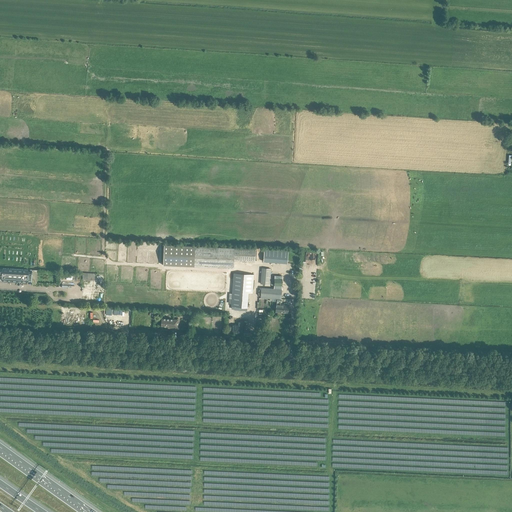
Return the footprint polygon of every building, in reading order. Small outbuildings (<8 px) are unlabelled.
[(234,268),(234,260),(255,261),(256,249),(165,245),(164,265),(234,268)] [(263,262),(288,263),(288,251),(264,250),(263,262)] [(0,278),(2,279),(2,281),(27,282),(27,281),(32,281),(32,271),(28,271),(28,270),(3,268),(3,270),(0,269),(0,278)] [(262,268),(261,284),(270,284),(271,277),(271,269),(262,268)] [(249,293),(252,293),(254,275),(234,273),(231,306),(247,308),(249,293)] [(271,277),(270,284),(274,285),(282,285),(282,276),(275,275),(274,277),(271,277)] [(259,290),(258,296),(261,296),(261,298),(270,298),(269,301),(273,301),(273,299),(278,299),(277,302),(277,305),(276,305),(276,312),(288,313),(289,305),(281,305),(281,299),(282,289),(274,289),(262,288),(262,290),(260,290),(259,290)] [(174,322),(174,319),(162,318),(161,326),(170,327),(170,328),(179,329),(179,322),(174,322)]
